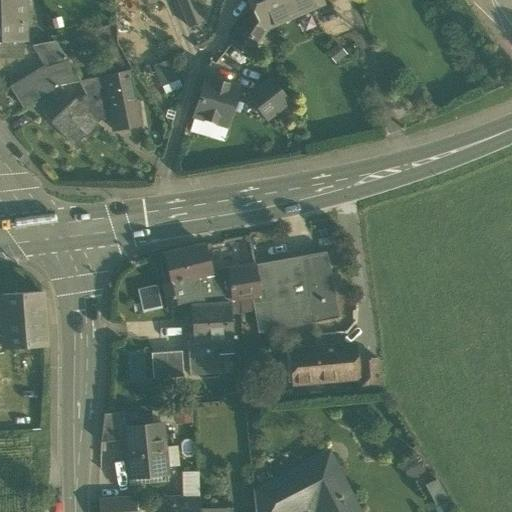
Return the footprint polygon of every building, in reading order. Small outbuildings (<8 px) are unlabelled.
[(22,0),(0,0),(0,42),(23,42),(22,0)] [(203,22),(194,0),(177,0),(188,28),(203,22)] [(248,0),(254,12),(264,33),(270,26),(295,14),(288,0),(248,0)] [(288,0),(295,14),(318,4),(316,0),(288,0)] [(250,52),(264,33),(254,12),(229,40),(231,42),(232,42),(249,54),(250,52)] [(0,57),(23,58),(23,42),(0,42),(0,57)] [(37,55),(45,68),(48,72),(57,66),(67,84),(77,82),(54,44),(37,55)] [(170,57),(152,65),(164,92),(182,85),(170,57)] [(60,85),(67,84),(57,66),(48,72),(45,68),(11,89),(23,108),(60,85)] [(86,96),(77,105),(96,124),(106,115),(105,110),(109,109),(113,130),(138,125),(135,111),(139,110),(137,102),(133,103),(126,72),(78,81),(86,96)] [(194,117),(225,126),(236,88),(206,78),(194,117)] [(247,97),(265,120),(289,101),(271,79),(247,97)] [(73,146),(96,124),(77,105),(73,100),(50,122),(73,146)] [(193,301),(202,300),(198,278),(211,274),(210,273),(204,245),(164,255),(165,258),(158,259),(164,285),(163,285),(168,306),(193,301)] [(254,311),(258,332),(338,317),(325,252),(253,265),(258,297),(252,297),(254,311)] [(253,265),(210,273),(211,274),(198,278),(202,300),(230,299),(237,298),(252,297),(258,297),(253,265)] [(142,313),(162,308),(157,286),(137,290),(142,313)] [(0,303),(2,328),(2,337),(3,349),(43,346),(39,292),(0,295),(0,303)] [(252,297),(237,298),(238,314),(254,311),(252,297)] [(192,306),(195,340),(195,349),(212,348),(233,347),(230,304),(193,306),(192,306)] [(219,373),(219,359),(212,359),(212,348),(195,349),(195,340),(187,341),(189,375),(219,373)] [(290,352),(293,383),(356,378),(356,377),(355,362),(354,346),(290,352)] [(233,347),(212,348),(212,359),(219,359),(218,354),(233,353),(233,347)] [(181,353),(166,354),(168,377),(182,376),(181,353)] [(153,378),(168,377),(166,354),(151,355),(153,378)] [(356,378),(358,390),(384,388),(379,360),(355,362),(356,377),(356,378)] [(152,425),(162,424),(173,423),(172,412),(171,409),(151,411),(152,425)] [(172,412),(173,423),(173,425),(192,423),(191,410),(172,412)] [(103,414),(100,443),(124,440),(123,428),(124,428),(122,412),(103,414)] [(124,440),(127,470),(165,466),(166,466),(164,447),(162,424),(152,425),(124,428),(123,428),(124,440)] [(164,447),(166,466),(178,465),(176,446),(164,447)] [(422,472),(413,456),(399,465),(408,480),(422,472)] [(316,511),(356,511),(335,469),(326,474),(318,472),(313,462),(262,489),(273,511),(295,511),(305,507),(316,511)] [(165,466),(127,470),(128,484),(167,480),(165,466)] [(159,498),(159,511),(199,511),(199,510),(199,497),(197,472),(184,473),(185,498),(159,498)] [(447,499),(437,479),(424,486),(434,506),(447,499)] [(253,494),(254,511),(273,511),(262,489),(253,494)] [(99,501),(99,511),(134,511),(134,499),(99,501)] [(143,511),(143,499),(134,499),(134,511),(143,511)]
